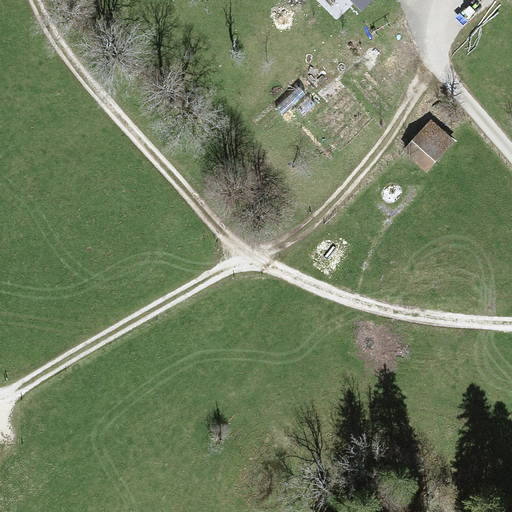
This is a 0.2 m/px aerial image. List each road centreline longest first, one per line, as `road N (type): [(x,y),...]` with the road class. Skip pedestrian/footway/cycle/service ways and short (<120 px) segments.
road 1 (track): [(0,399),(298,233),(349,196),(435,46),(511,153)]
road 2 (track): [(35,0),(137,138),(248,259),(320,293),(416,322),(511,327)]
